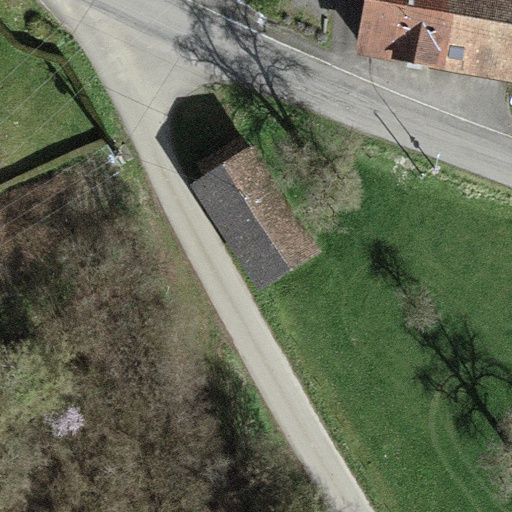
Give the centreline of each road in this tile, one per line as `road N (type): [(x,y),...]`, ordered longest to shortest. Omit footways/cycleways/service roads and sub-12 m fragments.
road 1 (tertiary): [(511,162),(137,0)]
road 2 (track): [(220,511),(193,223)]
